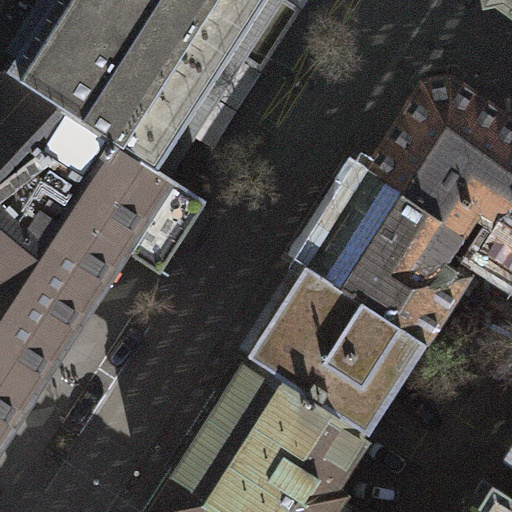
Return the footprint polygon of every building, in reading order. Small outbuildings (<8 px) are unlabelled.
[(39,0),(17,34),(6,52),(17,59),(8,74),(158,171),(170,178),(189,149),(284,0),(39,0)] [(511,0),(497,0),(498,3),(511,12),(511,0)] [(369,173),(465,235),(475,219),(493,231),(499,222),(502,224),(511,207),(511,123),(495,111),(454,81),(449,82),(447,69),(425,73),(427,85),(425,85),(413,104),(369,173)] [(208,201),(170,178),(158,171),(8,74),(4,72),(0,76),(0,449),(4,444),(35,396),(76,332),(112,277),(128,253),(162,275),(196,220),(208,201)] [(307,267),(426,343),(469,276),(447,262),(465,235),(369,173),(368,173),(307,267)] [(499,222),(493,231),(479,252),(511,273),(511,207),(502,224),(499,222)] [(250,360),(367,435),(368,436),(428,345),(426,343),(307,267),(307,266),(247,358),(250,360)] [(367,435),(250,360),(150,511),(362,511),(331,491),(367,435)] [(511,511),(511,496),(483,478),(461,511),(511,511)]
